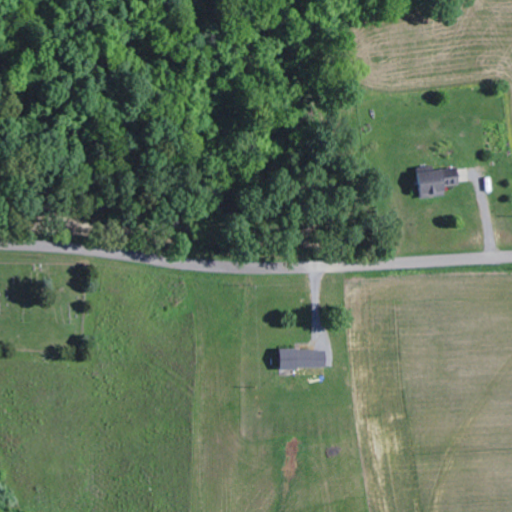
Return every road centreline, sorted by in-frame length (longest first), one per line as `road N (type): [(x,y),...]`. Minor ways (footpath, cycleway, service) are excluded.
road 1 (residential): [(0,240),(236,269),(511,258)]
road 2 (residential): [(153,261),(201,511)]
